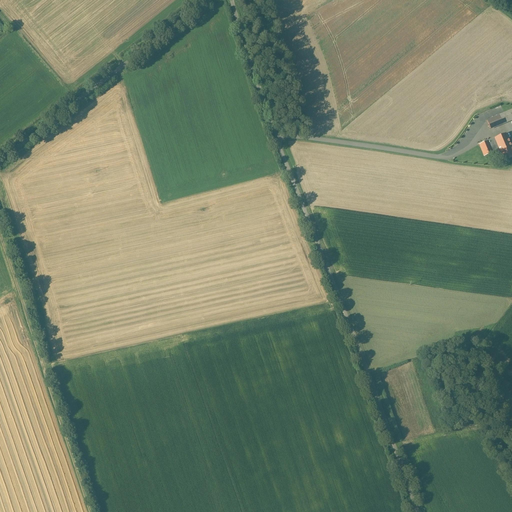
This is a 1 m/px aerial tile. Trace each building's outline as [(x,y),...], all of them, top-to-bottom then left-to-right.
[(511,109),(499,116),(502,124),(511,120),(511,109)] [(499,116),(487,120),(490,129),(502,124),(499,116)] [(511,148),(506,133),(494,138),(499,150),(503,160),(511,156),(511,148)] [(499,150),(494,138),(488,141),(493,153),(499,150)] [(493,153),(488,141),(479,144),(484,156),(493,153)]
